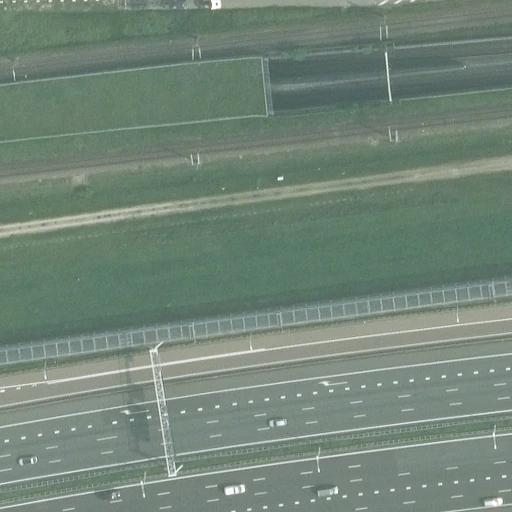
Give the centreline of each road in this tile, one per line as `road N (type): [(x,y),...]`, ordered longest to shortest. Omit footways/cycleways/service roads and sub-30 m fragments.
road 1 (motorway): [(511,328),(0,400)]
road 2 (motorway): [(511,396),(0,465)]
road 3 (track): [(0,232),(511,163)]
road 4 (motorway): [(121,511),(306,480),(511,460)]
